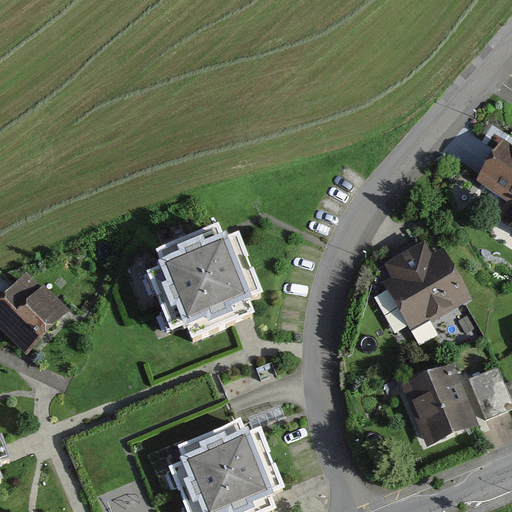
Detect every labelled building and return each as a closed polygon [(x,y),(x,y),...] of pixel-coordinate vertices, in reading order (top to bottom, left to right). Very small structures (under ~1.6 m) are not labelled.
[(511,153),(500,146),(477,182),(507,201),(496,218),(511,228),(511,153)] [(233,241),(216,248),(208,230),(146,256),(153,273),(139,279),(163,336),(179,330),(185,346),(247,320),(241,305),(257,298),(233,241)] [(407,334),(468,299),(433,238),(372,273),(407,334)] [(0,341),(21,361),(65,314),(24,276),(0,301),(0,341)] [(474,429),(448,365),(398,386),(424,450),(474,429)] [(257,434),(240,441),(232,423),(171,449),(178,466),(163,472),(180,511),(270,511),(265,498),(282,492),(257,434)]
